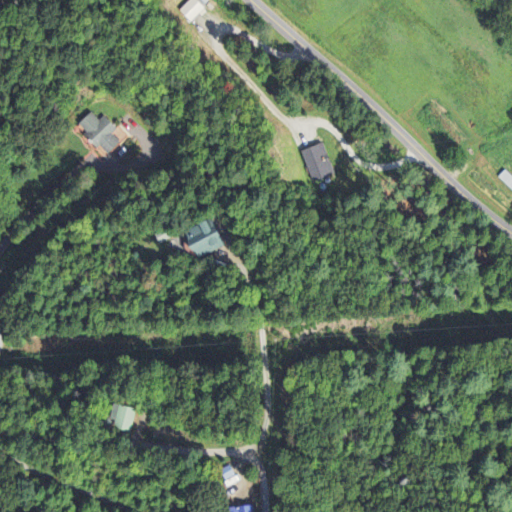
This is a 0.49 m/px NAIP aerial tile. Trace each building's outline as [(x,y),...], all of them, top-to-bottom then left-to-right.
[(190,24),(204,10),(194,0),(191,0),(179,13),(190,24)] [(76,128),(105,160),(120,146),(111,136),(116,131),(104,117),(99,122),(91,114),(76,128)] [(309,181),(325,177),(321,159),(327,158),(324,145),(301,151),(309,181)] [(185,233),(198,260),(225,247),(212,221),(185,233)] [(131,434),(136,411),(113,406),(107,428),(131,434)]
